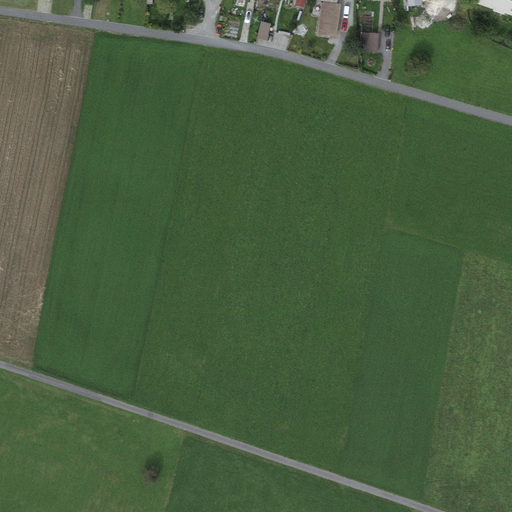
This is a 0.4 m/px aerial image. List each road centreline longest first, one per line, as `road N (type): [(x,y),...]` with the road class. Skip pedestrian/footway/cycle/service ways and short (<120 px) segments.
road 1 (unclassified): [(0,9),(256,47),(511,119)]
road 2 (track): [(0,363),(423,511)]
